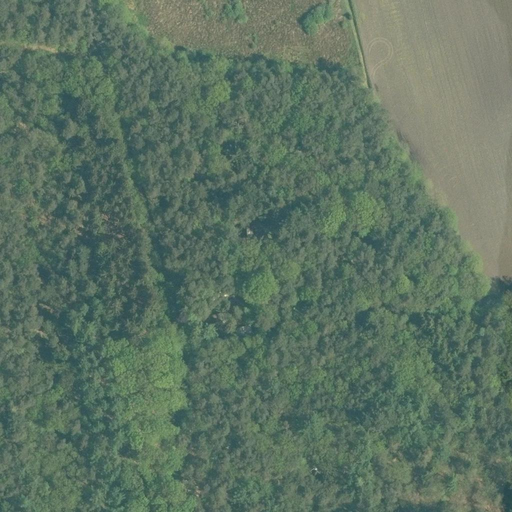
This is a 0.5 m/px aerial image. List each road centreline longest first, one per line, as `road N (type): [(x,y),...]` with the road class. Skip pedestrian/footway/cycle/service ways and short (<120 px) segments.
road 1 (track): [(511,401),(450,319),(446,266),(418,254),(93,0)]
road 2 (track): [(88,0),(186,369),(202,511)]
